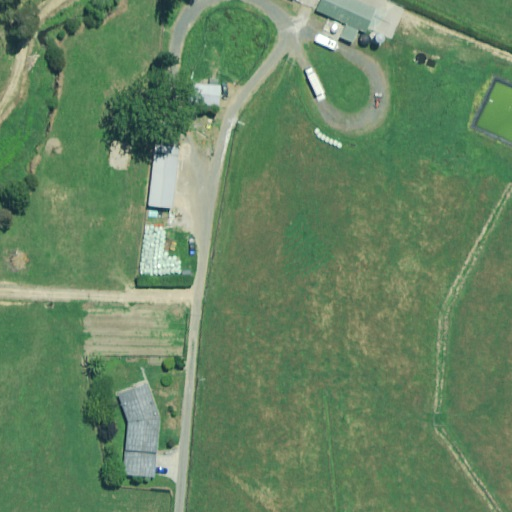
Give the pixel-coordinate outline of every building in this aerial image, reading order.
[(374,9),(354,0),(319,0),(315,10),(345,24),(339,37),(351,42),(357,29),(364,32),(374,9)] [(235,53),(227,30),(204,39),(213,61),(235,53)] [(218,85),(188,84),(187,104),(217,105),(218,85)] [(177,149),(154,146),(147,205),(170,208),(177,149)] [(148,384),(118,393),(127,420),(125,476),(156,477),(158,417),(148,384)]
